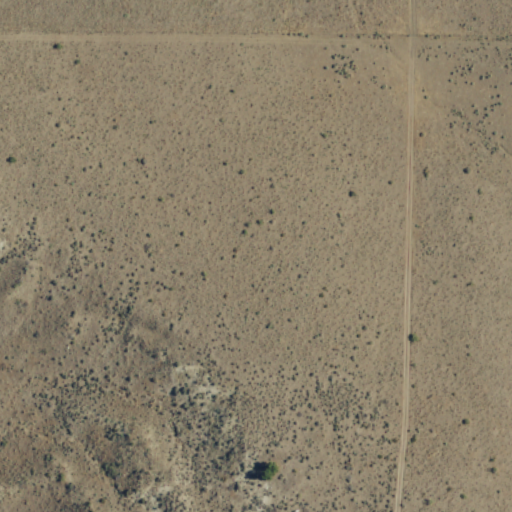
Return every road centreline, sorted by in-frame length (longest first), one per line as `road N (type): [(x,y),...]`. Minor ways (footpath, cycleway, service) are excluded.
road 1 (track): [(409,0),(410,144),(390,511)]
road 2 (track): [(409,52),(0,36)]
